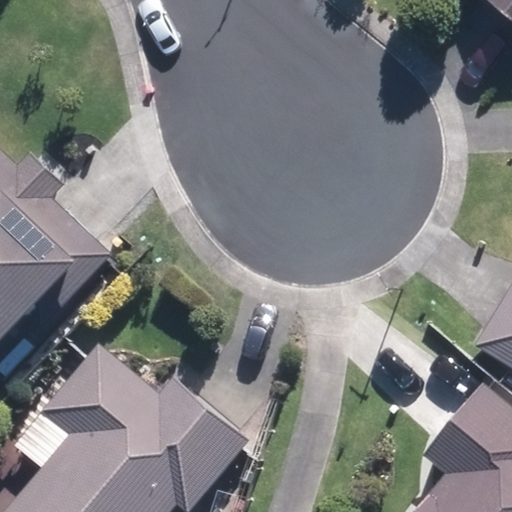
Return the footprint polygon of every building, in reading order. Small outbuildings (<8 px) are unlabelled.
[(511,0),(471,0),(511,29),(511,0)] [(16,170),(0,154),(0,357),(54,303),(64,312),(116,260),(52,196),(62,186),(31,155),(16,170)] [(511,289),(475,348),(511,371),(511,289)] [(155,397),(98,352),(15,450),(41,471),(7,511),(175,511),(176,511),(193,511),(249,441),(169,379),(155,397)] [(511,511),(511,409),(485,388),(480,384),(420,458),(443,477),(413,511),(511,511)]
